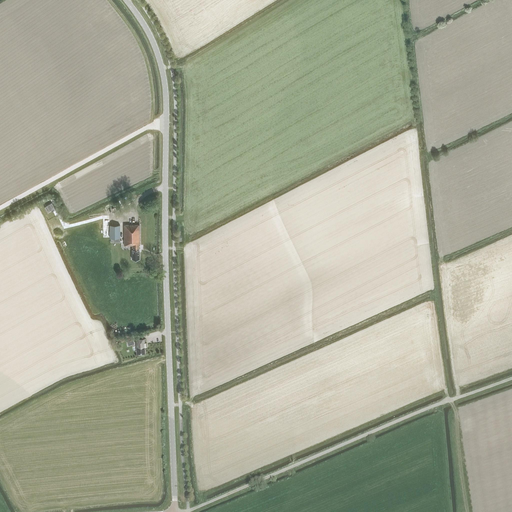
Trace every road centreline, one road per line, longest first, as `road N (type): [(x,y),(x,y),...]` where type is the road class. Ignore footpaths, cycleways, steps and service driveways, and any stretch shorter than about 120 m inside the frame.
road 1 (secondary): [(175,511),(165,97),(154,46),(126,0)]
road 2 (track): [(187,510),(511,377)]
